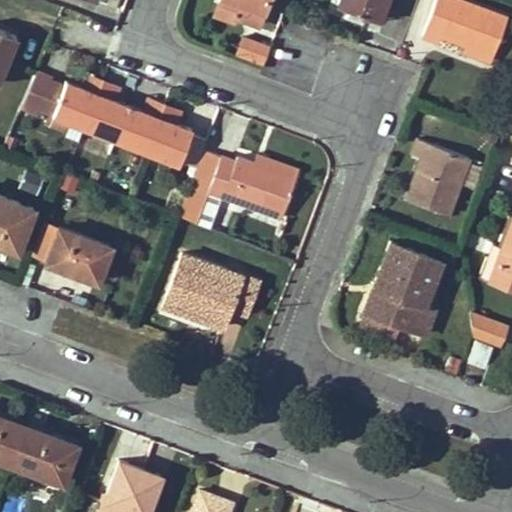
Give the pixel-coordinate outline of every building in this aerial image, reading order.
[(267,0),(222,0),(238,6),(234,14),(259,24),(267,0)] [(337,0),(336,4),(379,20),(385,4),(386,0),(337,0)] [(442,34),(467,43),(495,53),(508,17),(463,0),(436,0),(424,35),(440,41),(442,34)] [(392,7),(385,4),(379,20),(386,23),(392,7)] [(0,73),(16,35),(0,28),(0,73)] [(262,62),(271,37),(246,28),(236,52),(262,62)] [(492,61),(495,53),(467,43),(464,50),(492,61)] [(52,72),(38,66),(25,96),(39,102),(52,72)] [(81,85),(114,98),(120,84),(87,71),(81,85)] [(66,79),(52,73),(39,102),(54,108),(66,79)] [(52,113),(178,162),(191,127),(177,122),(143,109),(114,98),(81,85),(66,79),(54,108),(52,113)] [(143,109),(177,122),(182,109),(148,95),(143,109)] [(484,129),(481,138),(495,143),(498,135),(484,129)] [(449,212),(469,156),(418,137),(412,152),(424,156),(414,184),(411,183),(406,198),(449,212)] [(256,152),(252,160),(295,177),(297,168),(256,152)] [(281,215),(295,177),(252,160),(237,154),(235,159),(221,153),(207,187),(281,215)] [(0,241),(17,248),(32,207),(0,194),(0,241)] [(511,286),(511,215),(489,278),(511,286)] [(97,279),(110,244),(59,224),(46,259),(97,279)] [(425,333),(434,308),(422,304),(408,299),(411,290),(426,296),(439,259),(389,240),(372,285),(387,291),(384,298),(369,294),(363,310),(399,324),(425,333)] [(220,329),(228,309),(244,315),(258,281),(241,274),(238,281),(224,275),(227,269),(183,252),(165,298),(198,312),(196,319),(220,329)] [(241,274),(227,269),(224,275),(238,281),(241,274)] [(372,285),(369,294),(384,298),(387,291),(372,285)] [(422,304),(426,296),(411,290),(408,299),(422,304)] [(196,319),(198,312),(165,298),(162,305),(196,319)] [(469,309),(472,333),(497,341),(503,322),(469,309)] [(395,337),(399,324),(363,310),(358,323),(395,337)] [(466,357),(483,364),(492,341),(475,334),(466,357)] [(0,414),(0,457),(11,462),(25,424),(0,414)] [(25,424),(11,462),(62,481),(76,444),(25,424)] [(104,502),(100,511),(148,511),(162,476),(145,469),(120,460),(104,502)] [(192,511),(229,511),(233,500),(201,488),(192,511)]
